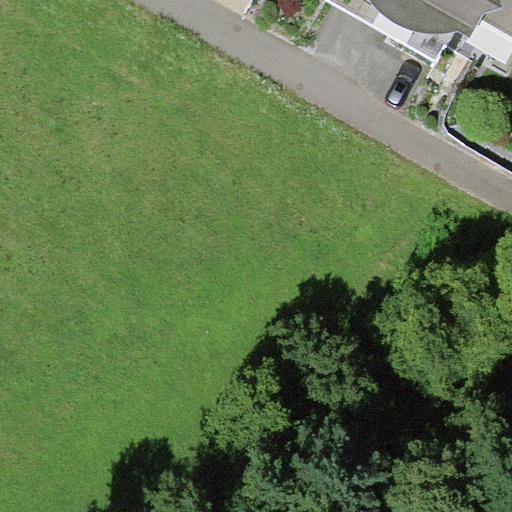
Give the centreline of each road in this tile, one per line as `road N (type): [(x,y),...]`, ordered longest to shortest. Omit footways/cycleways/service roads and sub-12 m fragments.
road 1 (residential): [(165,0),(511,202)]
road 2 (track): [(492,399),(171,495),(147,511)]
